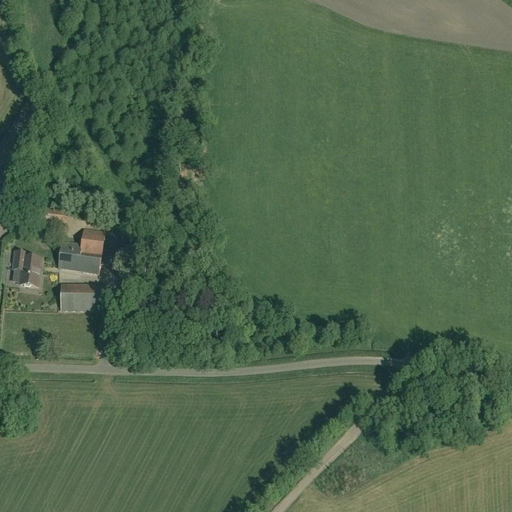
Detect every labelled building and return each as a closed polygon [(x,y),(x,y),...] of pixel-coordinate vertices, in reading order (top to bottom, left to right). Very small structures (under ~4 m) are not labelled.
[(40,209),(38,229),(66,232),(69,212),(40,209)] [(58,271),(99,277),(105,234),(84,231),(82,247),(62,244),(58,271)] [(38,289),(41,261),(26,259),(27,255),(15,254),(13,271),(22,272),(20,287),(38,289)] [(104,287),(62,287),(61,313),(104,313),(104,287)] [(92,352),(92,321),(62,321),(61,352),(92,352)]
